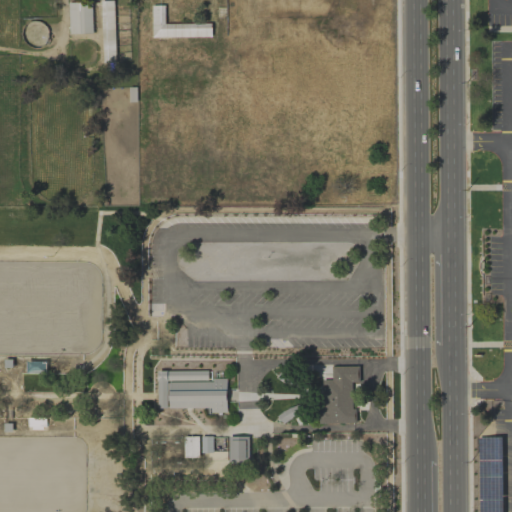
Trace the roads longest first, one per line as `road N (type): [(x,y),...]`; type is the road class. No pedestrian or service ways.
road 1 (primary): [(416,0),(420,511)]
road 2 (primary): [(450,233),(447,0)]
road 3 (primary): [(451,388),(450,233)]
road 4 (primary): [(452,511),(451,388)]
